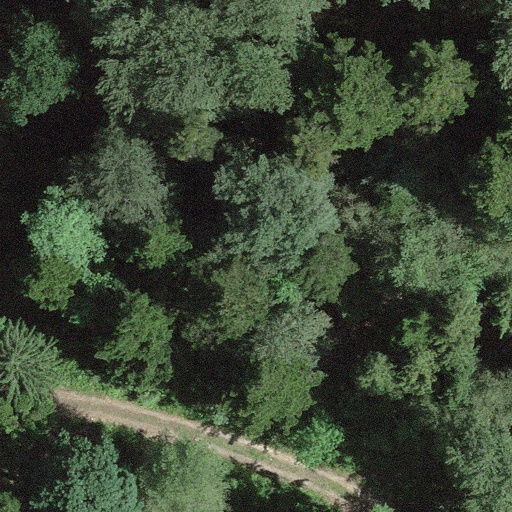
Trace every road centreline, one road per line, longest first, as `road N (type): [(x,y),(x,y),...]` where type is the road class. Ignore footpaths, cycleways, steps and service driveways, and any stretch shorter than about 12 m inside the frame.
road 1 (track): [(0,394),(208,427),(325,476),(374,511)]
road 2 (track): [(325,476),(445,484),(511,472)]
